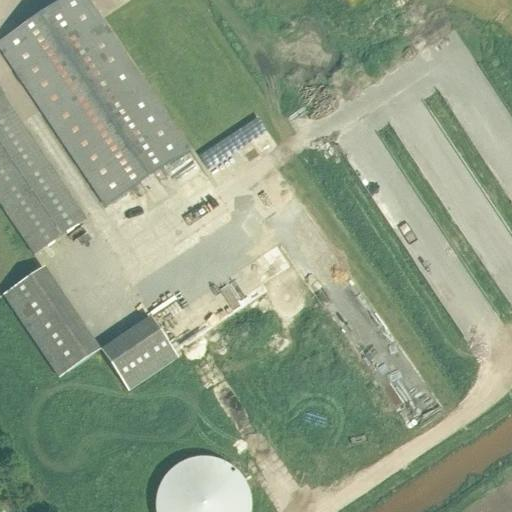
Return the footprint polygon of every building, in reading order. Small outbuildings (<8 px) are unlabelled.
[(0,51),(105,208),(188,152),(85,0),(64,0),(0,43),(0,51)] [(0,206),(34,257),(86,223),(0,95),(0,206)] [(256,116),(196,154),(214,184),(274,146),(256,116)] [(0,290),(0,295),(50,378),(93,353),(40,266),(0,290)] [(93,351),(124,394),(173,359),(142,316),(93,351)] [(250,511),(251,508),(251,504),(250,500),(249,496),(248,492),(246,488),(245,484),(242,481),(240,477),(237,474),(234,471),(230,469),(227,467),(223,465),(219,463),(215,462),(211,461),(207,460),(203,460),(199,460),(195,461),(190,462),(186,463),(183,465),(179,467),(175,469),(172,471),(169,474),(166,477),(163,481),(161,484),(159,488),(158,492),(156,496),(156,500),(155,504),(155,508),(154,511),(250,511)]
